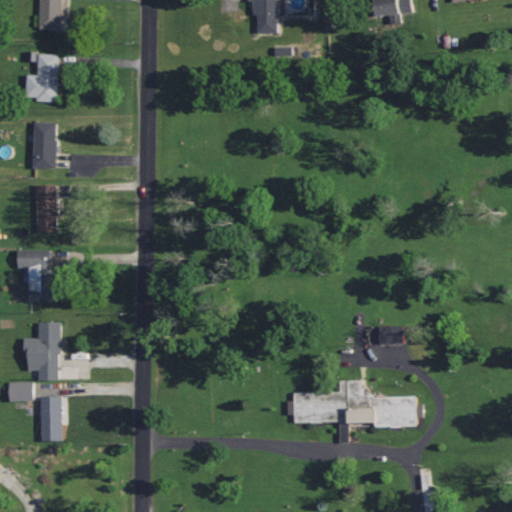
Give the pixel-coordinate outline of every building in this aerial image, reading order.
[(41,0),(41,29),(64,30),(64,0),(41,0)] [(279,0),(254,0),(254,13),(259,13),(259,31),(279,31),(279,0)] [(363,0),(367,19),(416,11),(414,0),(363,0)] [(29,100),(60,101),(62,54),(41,53),(40,75),(30,74),(29,100)] [(58,168),(59,122),(36,121),(35,167),(58,168)] [(60,184),(39,184),(39,232),(61,232),(60,184)] [(58,249),(20,249),(20,268),(31,268),(31,301),(58,301),(58,249)] [(62,380),(62,322),(41,322),(40,338),(26,338),(26,357),(31,357),(31,370),(41,370),(41,380),(62,380)] [(406,343),(405,325),(382,326),(382,343),(406,343)] [(418,395),(374,395),(374,393),(362,393),(362,379),(341,379),(341,390),(296,391),(296,399),(289,399),(289,413),(297,413),(297,420),(341,419),(341,441),(351,441),(351,422),(375,422),(375,427),(418,426),(418,395)] [(12,401),(36,401),(36,382),(12,382),(12,401)] [(63,396),(43,397),(44,438),(64,438),(63,396)] [(0,477),(8,468),(0,462),(0,477)]
